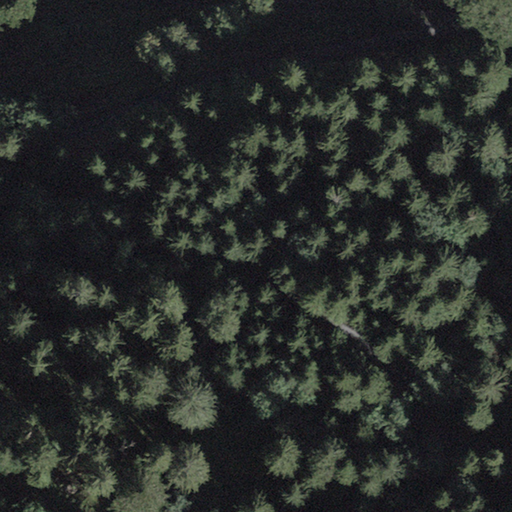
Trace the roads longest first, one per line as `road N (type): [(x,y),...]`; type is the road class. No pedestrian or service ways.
road 1 (track): [(0,258),(134,246),(234,271),(375,352),(421,426),(438,438),(511,453)]
road 2 (track): [(511,42),(474,32),(373,39),(205,80),(0,156)]
road 3 (track): [(189,0),(370,8),(474,32)]
